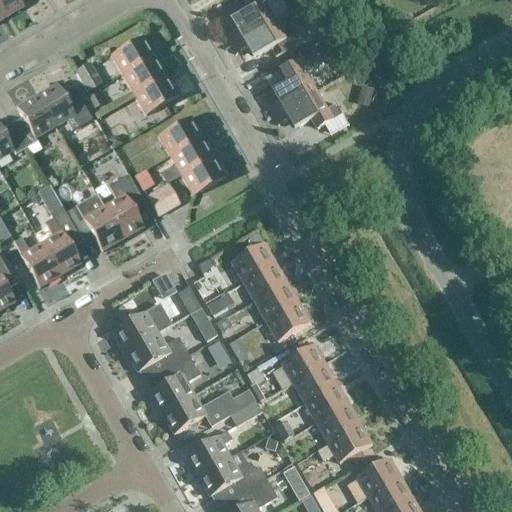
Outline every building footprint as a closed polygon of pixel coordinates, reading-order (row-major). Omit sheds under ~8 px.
[(20,4),(17,0),(0,0),(0,15),(3,21),(23,9),(20,4)] [(249,0),(243,4),(248,13),(235,21),(241,31),(226,40),(231,49),(275,23),(264,5),(272,0),(249,0)] [(272,0),(264,5),(275,23),(288,16),(278,0),(272,0)] [(275,23),(231,49),(236,57),(251,48),(257,59),(270,51),(275,60),(300,46),(295,36),(285,41),(275,23)] [(340,34),(324,44),(336,63),(352,54),(340,34)] [(122,78),(155,59),(143,39),(110,58),(122,78)] [(278,105),(267,111),(272,119),(316,94),(306,76),(315,71),(309,61),(307,57),(276,75),(283,88),(276,92),(272,94),(278,105)] [(155,59),(122,78),(134,98),(166,79),(155,59)] [(102,86),(90,65),(74,74),(87,95),(102,86)] [(178,99),(166,79),(134,98),(145,119),(178,99)] [(57,87),(36,99),(54,130),(66,123),(71,133),(91,122),(73,91),(62,97),(57,87)] [(373,92),(361,89),(356,106),(369,109),(373,92)] [(316,94),(272,119),(277,128),(288,122),(294,133),(298,130),(312,122),(317,132),(342,117),(336,107),(327,112),(316,94)] [(96,97),(88,101),(94,113),(102,108),(96,97)] [(22,121),(12,127),(26,151),(37,145),(35,141),(54,130),(36,99),(16,111),(22,121)] [(169,159),(202,140),(190,120),(157,139),(169,159)] [(0,131),(0,161),(13,154),(15,158),(26,151),(12,127),(1,133),(0,131)] [(114,140),(107,144),(113,153),(122,147),(118,141),(114,140)] [(214,160),(202,140),(169,159),(181,179),(214,160)] [(37,145),(26,151),(30,159),(41,153),(37,145)] [(225,180),(214,160),(181,179),(193,199),(225,180)] [(145,173),(134,180),(143,195),(154,188),(145,173)] [(107,189),(110,194),(115,202),(103,209),(123,243),(143,231),(135,217),(143,205),(127,178),(107,189)] [(147,200),(159,220),(179,209),(167,188),(147,200)] [(50,217),(62,210),(49,189),(37,196),(50,217)] [(96,198),(84,205),(64,216),(79,241),(90,234),(102,255),(123,243),(103,209),(96,198)] [(0,245),(10,240),(0,222),(0,245)] [(40,246),(60,280),(80,268),(60,234),(53,223),(45,227),(52,239),(40,246)] [(60,280),(40,246),(28,253),(21,241),(13,246),(20,258),(39,292),(60,280)] [(243,286),(276,267),(264,247),(231,266),(243,286)] [(0,314),(15,306),(3,285),(14,279),(2,258),(0,258),(0,314)] [(210,298),(234,287),(224,263),(199,275),(210,298)] [(276,267),(243,286),(254,306),(287,286),(276,267)] [(163,272),(167,288),(181,285),(177,269),(163,272)] [(287,286),(254,306),(266,325),(299,306),(287,286)] [(190,318),(201,311),(189,291),(178,297),(190,318)] [(212,320),(226,312),(219,301),(205,309),(212,320)] [(299,306),(266,325),(278,345),(310,326),(299,306)] [(155,311),(114,335),(125,356),(127,355),(159,336),(172,329),(165,316),(160,308),(155,311)] [(226,322),(216,328),(220,336),(231,330),(226,322)] [(212,330),(201,336),(206,345),(217,339),(212,330)] [(127,355),(125,356),(137,376),(158,364),(164,375),(189,360),(178,341),(166,349),(159,336),(127,355)] [(218,345),(207,351),(213,362),(224,355),(218,345)] [(302,345),(287,353),(292,361),(306,352),(302,345)] [(293,387),(325,368),(314,348),(306,352),(292,361),(281,367),(293,387)] [(170,385),(149,397),(161,418),(195,398),(188,386),(200,379),(193,366),(189,360),(164,375),(170,385)] [(325,368),(293,387),(304,407),(337,388),(325,368)] [(246,379),(253,390),(264,384),(257,373),(246,379)] [(349,408),(337,388),(304,407),(316,427),(349,408)] [(195,398),(161,418),(173,438),(205,420),(211,430),(230,419),(255,404),(249,393),(233,403),(228,395),(210,406),(202,411),(195,398)] [(255,404),(230,419),(236,430),(262,416),(255,404)] [(349,408),(316,427),(327,447),(360,427),(349,408)] [(360,427),(327,447),(339,467),(349,461),(362,453),(372,447),(360,427)] [(198,480),(231,461),(224,448),(232,443),(228,435),(186,459),(198,480)] [(275,455),(278,444),(267,442),(264,452),(275,455)] [(362,453),(349,461),(354,469),(367,462),(362,453)] [(237,473),(231,461),(198,480),(209,500),(230,488),(237,500),(267,482),(260,470),(255,473),(250,465),(237,473)] [(368,500),(401,481),(389,461),(356,480),(368,500)] [(293,470),(282,477),(286,484),(297,477),(293,470)] [(393,511),(412,501),(401,481),(368,500),(374,511),(393,511)] [(267,482),(237,500),(226,506),(229,511),(258,511),(278,501),(267,482)] [(418,511),(412,501),(393,511),(418,511)]
